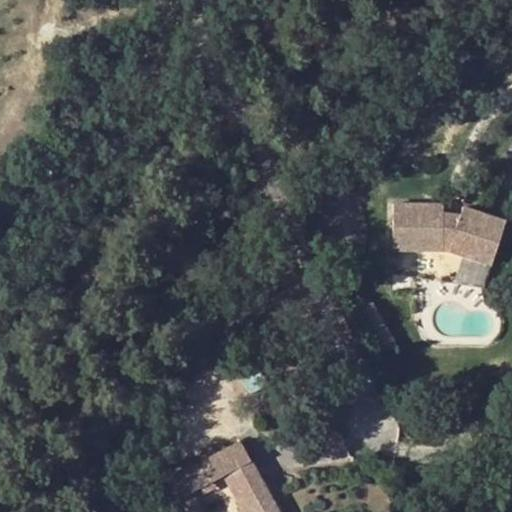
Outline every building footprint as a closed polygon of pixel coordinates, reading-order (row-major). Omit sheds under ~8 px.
[(432,210),(382,209),(382,252),(439,253),(481,267),(496,223),(454,209),(451,217),(432,216),(432,210)] [(268,383),(259,369),(242,379),(249,392),(268,383)] [(214,479),(223,474),(230,470),(251,458),(241,438),(166,480),(177,499),(179,498),(193,490),(201,486),(214,479)] [(239,487),(260,475),(251,458),(230,470),(239,487)] [(230,470),(223,474),(243,511),(252,511),(239,487),(230,470)] [(280,511),(260,475),(239,487),(252,511),(280,511)] [(218,487),(214,479),(201,486),(206,493),(218,487)] [(205,511),(193,490),(179,498),(187,511),(205,511)]
